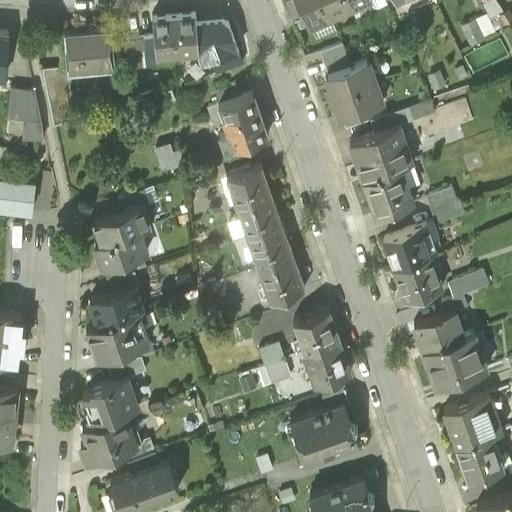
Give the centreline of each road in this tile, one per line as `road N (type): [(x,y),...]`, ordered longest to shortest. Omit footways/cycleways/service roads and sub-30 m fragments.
road 1 (residential): [(252,0),(433,511)]
road 2 (residential): [(45,511),(59,258)]
